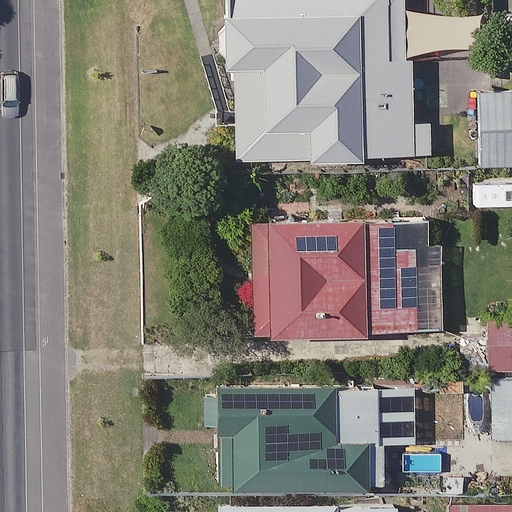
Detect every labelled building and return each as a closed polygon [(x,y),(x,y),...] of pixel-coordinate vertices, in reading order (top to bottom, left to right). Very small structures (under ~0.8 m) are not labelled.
[(228,160),(408,163),(410,0),(229,0),(229,60),(228,160)] [(511,164),(511,92),(482,92),(480,164),(511,164)] [(420,271),(421,227),(256,224),(254,337),(441,340),(442,271),(420,271)] [(511,437),(511,312),(496,312),(492,437),(511,437)] [(219,488),(378,491),(379,444),(417,445),(418,389),(208,386),(207,424),(220,425),(219,488)] [(397,511),(398,503),(222,502),(222,511),(397,511)]
